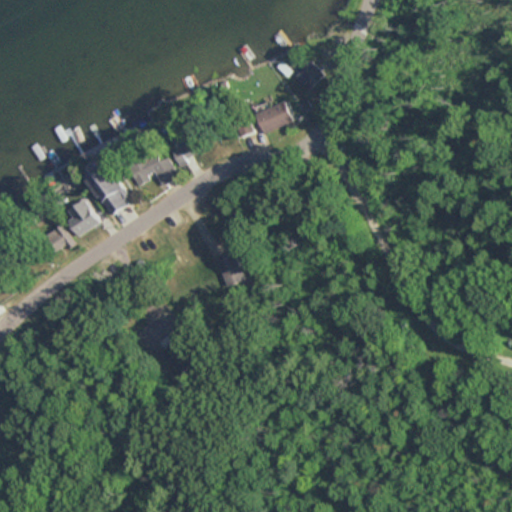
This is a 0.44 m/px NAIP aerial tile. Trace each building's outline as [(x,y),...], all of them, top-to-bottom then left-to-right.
[(310,89),(325,75),(312,61),(297,75),(310,89)] [(267,134),(297,121),(288,100),(258,113),(267,134)] [(186,175),(203,169),(190,132),(177,136),(180,147),(177,148),(186,175)] [(171,152),(134,164),(141,184),(161,177),(163,185),(180,180),(171,152)] [(89,176),(115,214),(135,200),(109,162),(89,176)] [(71,211),(79,234),(102,226),(92,195),(76,201),(79,208),(71,211)] [(64,220),(49,231),(62,249),(77,238),(64,220)] [(227,286),(245,279),(234,252),(216,259),(227,286)] [(161,340),(171,352),(184,341),(175,329),(161,340)]
